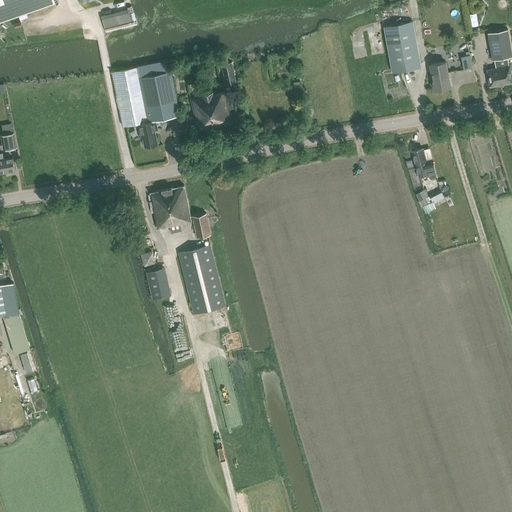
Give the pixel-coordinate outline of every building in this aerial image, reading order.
[(54,0),(0,0),(0,20),(55,2),(54,0)] [(137,19),(133,6),(129,7),(131,13),(132,13),(134,20),(137,19)] [(105,28),(132,21),(129,9),(102,15),(105,28)] [(134,25),(137,24),(136,20),(105,28),(106,32),(125,27),(126,30),(128,30),(128,29),(132,28),(132,29),(135,28),(134,25)] [(421,67),(413,21),(384,26),(393,72),(421,67)] [(488,68),(490,86),(511,81),(511,75),(510,61),(509,61),(508,57),(511,56),(511,45),(510,32),(488,36),(492,60),(494,60),(496,67),(488,68)] [(464,69),(473,68),(470,55),(461,56),(464,69)] [(138,66),(112,71),(123,126),(138,123),(141,138),(143,138),(145,146),(158,143),(153,120),(170,116),(173,130),(183,128),(169,60),(138,66)] [(236,80),(231,61),(222,63),(227,82),(236,80)] [(431,64),(433,72),(436,90),(451,87),(446,61),(431,64)] [(199,130),(232,122),(224,91),(216,93),(215,91),(191,97),(199,130)] [(15,147),(13,133),(3,135),(5,149),(15,147)] [(430,177),(437,176),(433,159),(427,161),(423,148),(413,151),(419,176),(429,173),(430,177)] [(0,173),(5,173),(5,171),(15,169),(13,158),(4,159),(3,153),(0,153),(0,173)] [(162,190),(162,191),(151,193),(158,228),(170,226),(172,233),(182,231),(181,224),(192,221),(185,186),(173,188),(162,190)] [(428,194),(429,196),(433,203),(444,197),(440,188),(428,194)] [(428,194),(425,189),(416,193),(420,201),(429,196),(428,194)] [(84,195),(84,203),(96,202),(95,194),(84,195)] [(433,203),(429,196),(420,201),(426,213),(435,208),(433,203)] [(198,237),(211,234),(207,214),(194,216),(198,237)] [(227,305),(211,243),(179,251),(195,313),(227,305)] [(0,347),(0,316),(4,316),(15,353),(31,348),(20,312),(19,312),(14,284),(0,286),(0,357),(2,357),(0,347)] [(28,352),(21,354),(26,372),(33,370),(28,352)]
